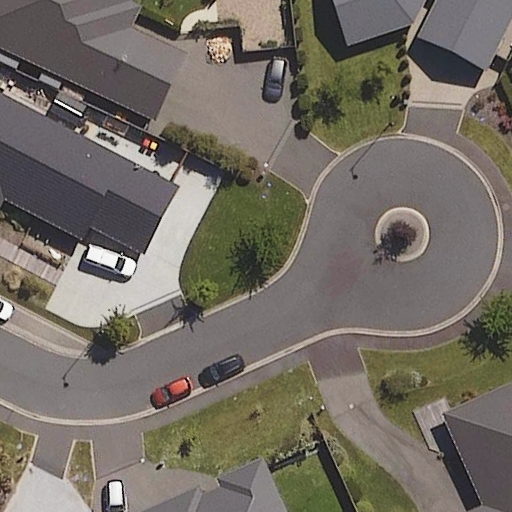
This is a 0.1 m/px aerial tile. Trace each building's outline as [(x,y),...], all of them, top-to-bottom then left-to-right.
[(145,0),(0,0),(0,53),(156,127),(187,62),(129,35),(145,0)] [(511,0),(331,0),(348,52),(416,31),(423,35),(418,46),(488,78),(511,26),(511,0)] [(148,264),(182,197),(0,104),(0,213),(4,206),(84,245),(89,234),(148,264)] [(511,511),(511,389),(446,422),(486,511),(511,511)] [(286,511),(267,466),(162,511),(286,511)]
